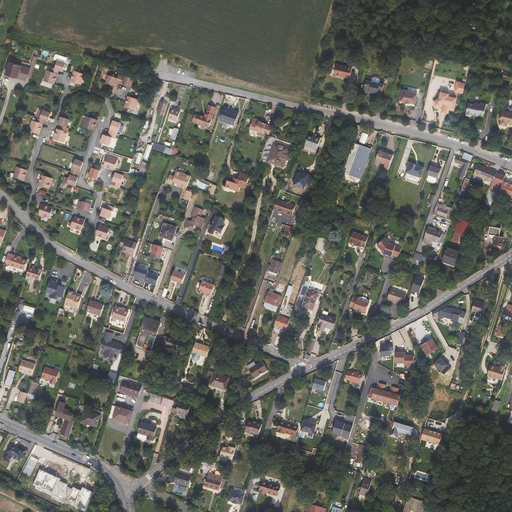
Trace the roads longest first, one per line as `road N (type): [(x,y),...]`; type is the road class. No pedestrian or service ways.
road 1 (residential): [(153,75),(444,141),(511,167)]
road 2 (residential): [(79,261),(308,366)]
road 3 (residential): [(308,366),(446,299),(500,262)]
road 4 (residential): [(140,482),(200,431),(308,366)]
road 5 (unknown): [(222,328),(275,179)]
road 6 (secondary): [(0,419),(93,463),(119,488)]
road 7 (residential): [(70,97),(43,133),(23,217)]
